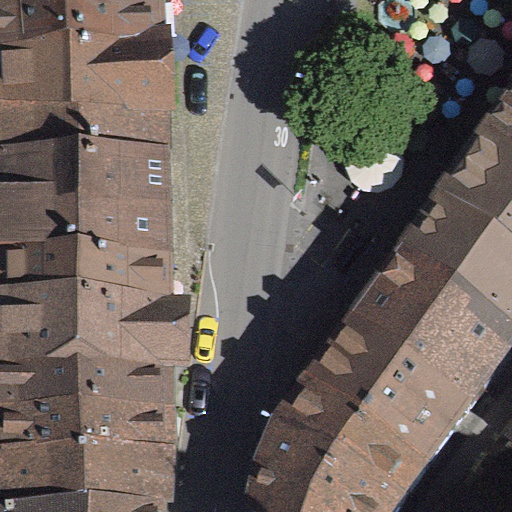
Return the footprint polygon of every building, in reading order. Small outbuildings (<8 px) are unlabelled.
[(163,11),(162,0),(0,0),(0,40),(164,34),(163,11)] [(0,40),(0,100),(175,98),(172,10),(163,11),(164,34),(0,40)] [(511,93),(488,128),(511,144),(511,93)] [(0,139),(175,139),(175,98),(0,100),(0,139)] [(511,144),(488,128),(463,163),(441,193),(511,243),(511,144)] [(0,181),(174,180),(175,139),(0,139),(0,181)] [(174,180),(0,181),(0,276),(176,277),(174,180)] [(511,243),(441,193),(423,217),(403,244),(511,322),(511,243)] [(511,350),(511,322),(403,244),(376,282),(351,316),(473,404),(502,365),(511,350)] [(0,276),(0,351),(177,352),(192,352),(192,294),(176,294),(176,277),(0,276)] [(473,404),(351,316),(305,378),(430,461),(451,435),(473,404)] [(177,352),(0,351),(0,401),(176,402),(177,352)] [(430,461),(305,378),(276,416),(405,499),(416,482),(430,461)] [(176,402),(0,401),(0,443),(177,440),(176,402)] [(396,511),(405,499),(276,416),(257,456),(245,509),(249,511),(396,511)] [(511,422),(502,434),(511,442),(511,422)] [(511,511),(511,442),(502,434),(461,480),(435,511),(511,511)] [(177,440),(0,443),(0,500),(169,497),(169,503),(178,503),(177,440)] [(0,500),(0,511),(169,511),(169,503),(169,497),(0,500)]
